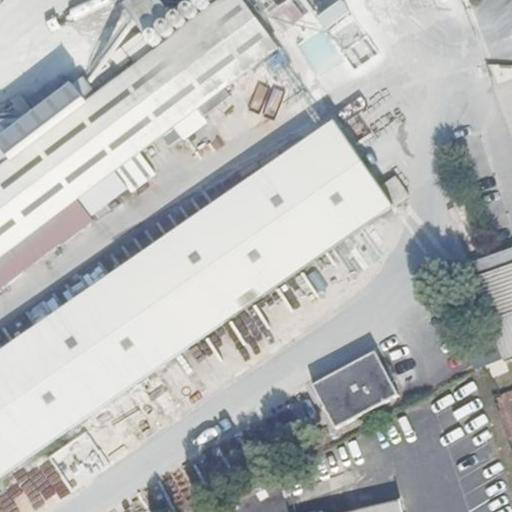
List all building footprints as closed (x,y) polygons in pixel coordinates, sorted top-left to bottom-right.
[(0,294),(71,241),(65,231),(70,225),(64,215),(281,51),(276,41),(260,0),(225,0),(9,162),(0,149),(0,294)] [(151,45),(141,32),(123,47),(131,58),(151,45)] [(382,186),(337,122),(0,356),(0,482),(411,195),(397,175),(382,186)] [(462,201),(448,206),(465,255),(480,250),(462,201)] [(511,360),(511,249),(470,264),(506,363),(511,360)] [(375,351),(311,385),(335,429),(398,396),(375,351)] [(495,397),(509,440),(511,438),(511,390),(500,395),(495,397)] [(361,511),(403,511),(401,502),(361,511)]
